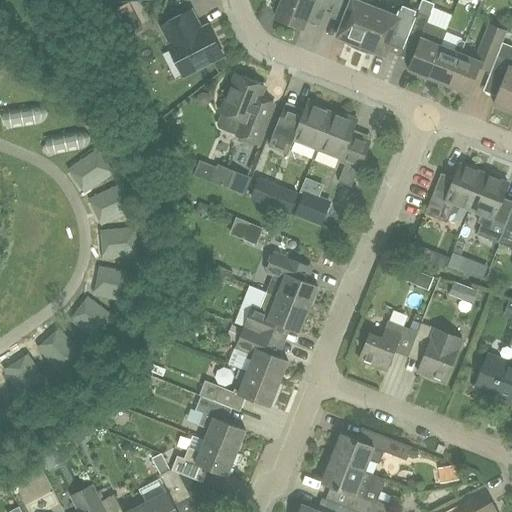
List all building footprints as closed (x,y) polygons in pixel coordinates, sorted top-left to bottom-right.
[(281,4),(275,18),(303,29),(314,0),(328,6),(329,0),(278,0),(277,3),(281,4)] [(359,51),(376,8),(364,4),(365,1),(365,0),(336,0),(332,11),(345,16),(337,37),(339,39),(343,42),(347,45),(350,47),(354,49),(359,51)] [(428,78),(446,32),(426,24),(433,8),(430,7),(423,0),(418,12),(407,39),(418,44),(408,70),(428,78)] [(385,57),(388,50),(401,55),(407,39),(418,12),(404,6),(401,5),(398,5),(391,8),(389,10),(388,13),(376,8),(359,51),(364,53),(372,55),(380,56),(385,57)] [(438,8),(433,21),(454,29),(459,16),(438,8)] [(190,12),(162,26),(172,46),(169,48),(183,76),(222,56),(208,27),(199,32),(196,25),(197,25),(190,12)] [(490,73),(503,44),(507,32),(489,25),(475,60),(461,54),(448,87),(469,95),(479,68),(490,73)] [(448,87),(461,54),(465,43),(461,41),(457,43),(454,51),(441,46),(447,32),(446,32),(428,78),(448,87)] [(511,111),(511,47),(503,44),(490,73),(504,79),(494,105),(511,111)] [(258,145),(274,104),(260,99),(264,87),(236,76),(221,113),(222,114),(218,125),(219,128),(243,138),(243,139),(258,145)] [(295,140),(318,149),(332,114),(320,109),(321,105),(309,101),(303,115),(284,108),(269,146),(289,154),(295,140)] [(352,187),(370,142),(351,135),(357,120),(345,115),(344,119),(332,114),(318,149),(347,161),(342,175),(339,182),(352,187)] [(470,209),(484,174),(460,165),(448,193),(435,188),(425,214),(447,223),(452,212),(455,214),(459,205),(470,209)] [(244,178),(220,168),(214,184),(238,193),(244,178)] [(508,184),(484,174),(470,209),(481,214),(477,223),(481,224),(477,235),(499,244),(499,243),(508,220),(509,218),(496,213),(508,184)] [(295,216),(321,226),(330,204),(304,193),(295,216)] [(511,221),(508,220),(499,243),(511,248),(511,221)] [(268,267),(275,270),(266,293),(309,310),(318,287),(294,277),(300,264),(274,253),(268,267)] [(414,283),(435,289),(438,278),(417,272),(414,283)] [(300,333),(309,310),(266,293),(257,315),(250,312),(244,327),(270,337),(276,323),(300,333)] [(407,358),(417,332),(389,321),(381,339),(370,334),(360,360),(387,371),(394,353),(407,358)] [(462,340),(449,335),(421,323),(417,332),(407,358),(421,363),(417,372),(445,383),(462,340)] [(264,352),(270,337),(244,327),(236,348),(248,354),(247,358),(252,360),(247,371),(279,384),(288,361),(264,352)] [(511,403),(511,365),(488,356),(475,389),(511,403)] [(269,407),(279,384),(247,371),(243,382),(238,380),(233,392),(205,380),(199,395),(201,396),(227,406),(240,411),(245,398),(269,407)] [(222,420),(227,406),(201,396),(195,410),(202,413),(198,425),(208,429),(204,440),(236,453),(246,430),(222,420)] [(94,420),(75,434),(82,443),(101,429),(94,420)] [(341,434),(332,458),(365,471),(370,460),(379,464),(384,452),(406,461),(412,447),(372,431),(367,445),(341,434)] [(227,476),(236,453),(204,440),(199,451),(189,447),(184,458),(176,455),(170,470),(179,473),(197,481),(203,466),(227,476)] [(383,480),(365,472),(365,471),(332,458),(321,483),(347,493),(342,506),(357,511),(385,511),(389,503),(376,497),(383,480)] [(444,480),(463,480),(463,462),(443,463),(444,480)] [(188,492),(179,473),(170,470),(159,475),(167,491),(145,503),(149,511),(176,511),(171,501),(188,492)] [(106,511),(102,502),(98,495),(92,484),(70,496),(78,511),(106,511)] [(149,511),(145,503),(127,511),(123,511),(115,495),(102,502),(106,511),(149,511)] [(357,511),(342,506),(329,500),(324,511),(321,511),(303,504),(299,511),(357,511)] [(494,511),(490,503),(473,511),(451,511),(450,510),(446,511),(494,511)]
